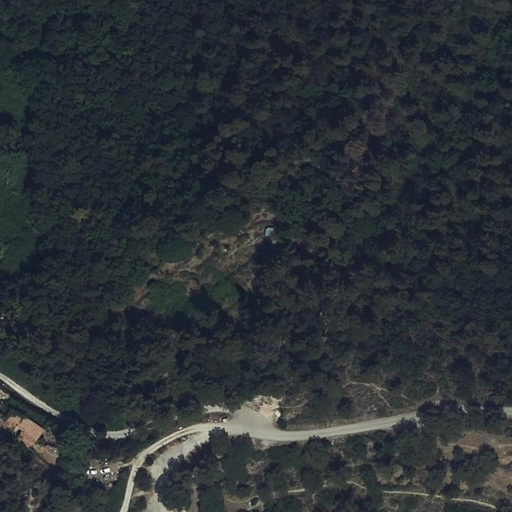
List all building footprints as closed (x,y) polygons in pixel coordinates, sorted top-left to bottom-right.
[(291,245),(288,238),(272,249),(276,255),(291,245)] [(15,425),(22,415),(11,408),(6,418),(0,414),(0,428),(6,433),(12,423),(15,425)] [(24,414),(23,416),(45,429),(46,427),(24,414)] [(23,416),(22,415),(15,425),(18,426),(39,438),(45,429),(23,416)] [(12,436),(18,426),(15,425),(12,423),(6,433),(12,436)] [(53,451),(61,438),(51,432),(44,445),(53,451)]
